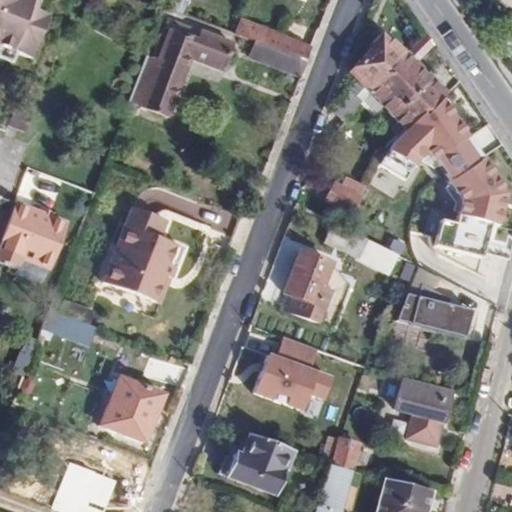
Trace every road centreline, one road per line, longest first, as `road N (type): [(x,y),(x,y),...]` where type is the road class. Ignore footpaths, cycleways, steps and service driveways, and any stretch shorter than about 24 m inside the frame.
road 1 (residential): [(155,511),(349,0)]
road 2 (residential): [(511,334),(466,511)]
road 3 (tertiary): [(434,10),(511,116)]
